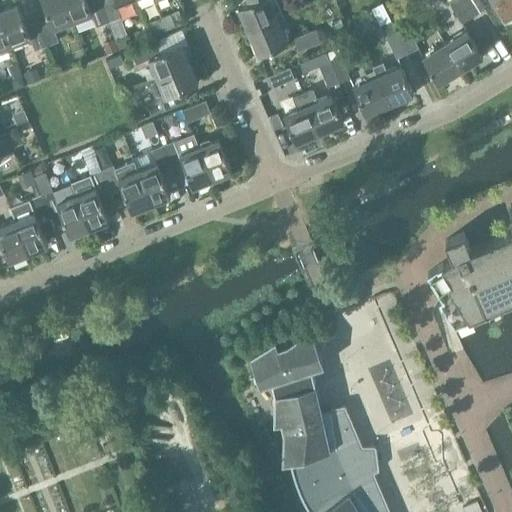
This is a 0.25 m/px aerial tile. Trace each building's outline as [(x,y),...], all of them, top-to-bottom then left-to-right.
[(37,22),(46,46),(58,41),(53,28),(72,21),(64,0),(41,0),(49,18),(37,22)] [(64,0),(72,21),(92,13),(97,26),(108,22),(99,0),(64,0)] [(99,0),(108,22),(120,17),(115,4),(126,0),(99,0)] [(247,0),(249,2),(238,7),(248,30),(283,16),(279,5),(272,8),(268,0),(247,0)] [(461,22),(480,11),(473,0),(451,0),(449,2),(461,22)] [(511,0),(492,0),(505,20),(511,15),(511,0)] [(0,10),(0,18),(10,44),(30,37),(35,50),(46,46),(37,22),(26,26),(17,4),(0,10)] [(175,26),(169,14),(147,23),(151,35),(175,26)] [(283,16),(248,30),(258,54),(286,43),(280,27),(287,24),(283,16)] [(340,17),(333,21),(336,29),(344,25),(340,17)] [(0,48),(10,44),(0,18),(0,48)] [(386,35),(396,57),(407,51),(396,30),(397,30),(394,22),(383,28),(386,35)] [(396,30),(407,51),(417,46),(407,25),(397,30),(396,30)] [(294,38),(298,48),(321,39),(317,29),(294,38)] [(444,43),(460,70),(482,57),(466,30),(444,43)] [(114,41),(104,45),(107,53),(117,49),(114,41)] [(190,64),(182,44),(160,54),(155,42),(132,52),(137,63),(149,59),(157,77),(190,64)] [(460,70),(444,43),(423,56),(439,83),(460,70)] [(337,47),(326,52),(329,59),(330,59),(340,55),(337,47)] [(325,51),(314,56),(317,64),(319,64),(329,59),(326,52),(325,51)] [(120,54),(106,59),(109,67),(123,62),(120,54)] [(330,59),(329,59),(338,81),(349,76),(340,55),(330,59)] [(338,81),(329,59),(319,64),(328,86),(338,81)] [(375,69),(389,104),(413,94),(401,64),(388,70),(384,60),(373,65),(375,69)] [(180,104),(187,101),(183,89),(198,83),(190,64),(157,77),(148,81),(156,100),(147,103),(152,115),(180,104)] [(266,76),(271,87),(293,79),(289,68),(266,76)] [(389,104),(375,69),(366,73),(368,78),(353,84),(365,114),(389,104)] [(37,70),(26,75),(29,82),(40,78),(37,70)] [(16,77),(14,82),(16,87),(25,84),(22,74),(16,77)] [(302,93),(320,133),(344,123),(331,94),(317,100),(312,89),(302,93)] [(320,133),(302,93),(293,97),(297,108),(283,114),(296,144),(320,133)] [(184,109),(188,121),(211,112),(206,100),(184,109)] [(152,121),(141,126),(146,137),(156,132),(152,121)] [(199,146),(212,180),(232,172),(218,139),(199,146)] [(164,146),(163,146),(172,169),(173,169),(184,165),(193,188),(212,180),(199,146),(179,154),(174,142),(164,146)] [(104,146),(94,150),(98,160),(108,156),(104,146)] [(139,171),(138,171),(151,204),(171,197),(162,174),(172,169),(163,146),(151,151),(156,164),(139,171)] [(0,157),(0,172),(18,165),(13,154),(1,159),(0,157)] [(114,166),(102,171),(111,194),(123,189),(132,212),(151,204),(138,171),(139,171),(134,160),(114,168),(114,166)] [(40,166),(31,169),(34,177),(43,173),(40,166)] [(31,169),(18,174),(22,185),(35,180),(34,177),(31,169)] [(96,188),(76,195),(90,229),(109,221),(104,209),(115,205),(111,194),(102,171),(90,175),(96,188)] [(41,195),(40,195),(49,219),(50,218),(61,214),(70,237),(90,229),(76,195),(75,196),(71,186),(53,193),(52,190),(52,191),(41,195)] [(40,195),(10,207),(15,220),(28,253),(48,246),(43,233),(53,229),(49,219),(40,195)] [(452,255),(428,271),(443,295),(440,297),(455,321),(511,296),(511,210),(506,213),(511,226),(511,230),(471,248),(464,231),(445,239),(452,255)] [(0,247),(3,247),(9,261),(28,253),(15,220),(0,225),(0,247)] [(311,327),(308,329),(287,343),(277,346),(275,339),(250,355),(260,386),(272,382),(275,393),(274,423),(281,421),(283,431),(282,460),(290,458),(292,464),(293,469),(295,474),(296,478),(298,483),(300,487),(302,492),(304,496),(306,500),(309,505),(311,509),(313,511),(390,511),(374,473),(374,472),(378,470),(378,469),(379,469),(379,468),(376,446),(375,445),(374,445),(363,445),(362,445),(362,444),(345,406),(345,405),(344,405),(343,405),(332,407),(331,407),(330,408),(330,409),(330,410),(322,412),(312,368),(323,365),(311,327)] [(482,511),(477,500),(463,506),(465,511),(482,511)]
